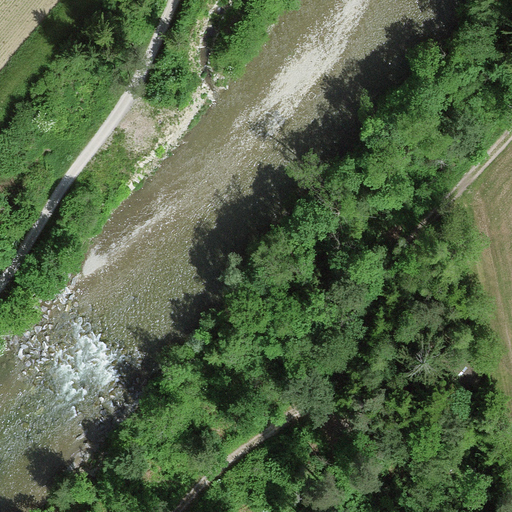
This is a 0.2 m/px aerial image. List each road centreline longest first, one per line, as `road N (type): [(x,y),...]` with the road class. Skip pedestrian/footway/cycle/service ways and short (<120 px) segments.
road 1 (track): [(511,130),(419,231),(353,349),(307,405)]
road 2 (track): [(174,0),(142,75),(0,283)]
